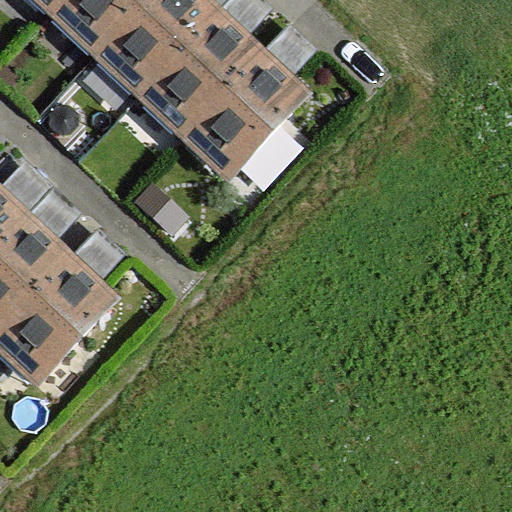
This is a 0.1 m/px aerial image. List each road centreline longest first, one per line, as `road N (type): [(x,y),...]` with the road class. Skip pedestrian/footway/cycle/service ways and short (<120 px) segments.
road 1 (residential): [(7,511),(407,109)]
road 2 (residential): [(186,281),(0,107)]
